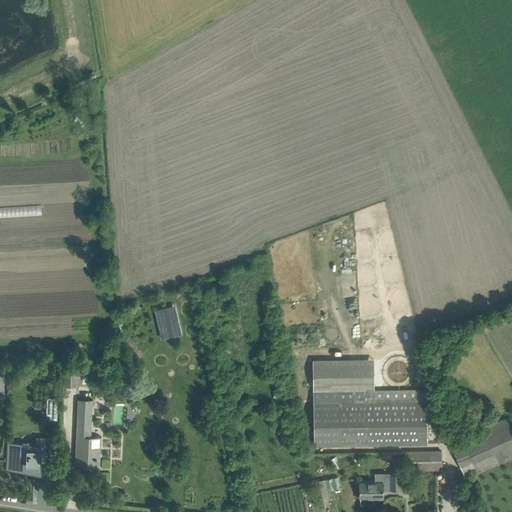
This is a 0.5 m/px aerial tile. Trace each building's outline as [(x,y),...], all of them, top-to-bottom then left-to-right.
[(128,338),(120,345),(136,364),(144,357),(128,338)] [(313,360),(314,390),(374,389),(374,358),(313,360)] [(65,368),(64,386),(77,386),(77,368),(65,368)] [(313,390),(314,445),(427,443),(427,400),(424,400),(424,388),(374,389),(314,390),(313,390)] [(93,399),(78,398),(75,458),(78,458),(77,466),(100,467),(100,456),(100,447),(90,446),(91,437),(93,399)] [(450,442),(466,478),(511,458),(511,460),(511,431),(506,418),(450,442)] [(20,449),(20,443),(9,443),(8,469),(38,470),(38,464),(49,465),(49,451),(46,450),(46,436),(36,436),(36,450),(20,449)] [(442,469),(441,451),(405,451),(405,469),(442,469)] [(400,473),(391,474),(391,482),(391,489),(400,489),(400,473)] [(378,481),(360,481),(360,487),(360,497),(374,496),(374,498),(383,498),(383,489),(391,489),(391,482),(391,474),(378,474),(378,481)]
